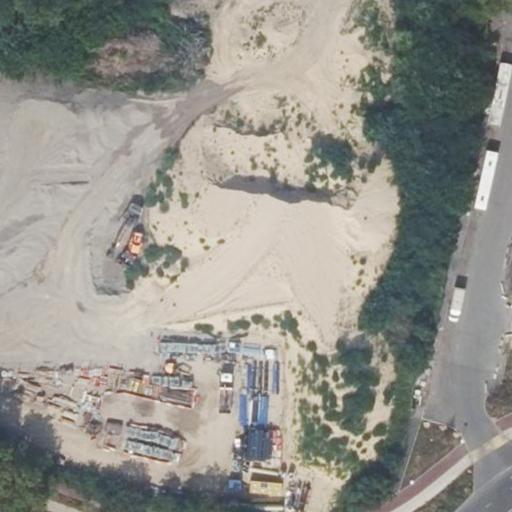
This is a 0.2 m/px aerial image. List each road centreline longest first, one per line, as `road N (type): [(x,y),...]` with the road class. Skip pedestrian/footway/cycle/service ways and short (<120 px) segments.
road 1 (residential): [(464,364),(511,124)]
road 2 (residential): [(464,364),(469,414),(504,490)]
